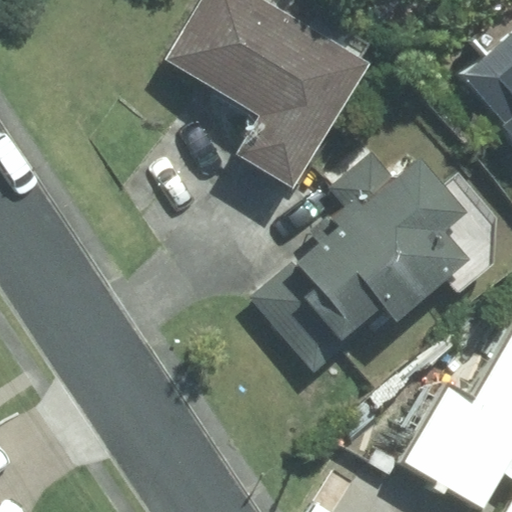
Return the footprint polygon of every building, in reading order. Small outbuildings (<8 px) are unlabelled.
[(266,189),(341,66),(231,0),(182,0),(144,64),(234,117),(211,155),(266,189)] [(399,18),(383,0),(357,0),(351,5),(377,37),(399,18)] [(511,22),(452,74),(511,144),(511,22)] [(381,89),(361,76),(345,103),(365,115),(381,89)] [(367,325),(441,263),(415,233),(436,215),(392,161),(376,174),(360,153),(317,190),(329,203),(307,220),(314,228),(267,267),(270,272),(237,299),(299,374),(364,321),(367,325)] [(482,511),(511,511),(511,329),(495,320),(450,399),(422,383),(376,464),(461,511),(463,511),(484,476),(498,484),(482,511)]
